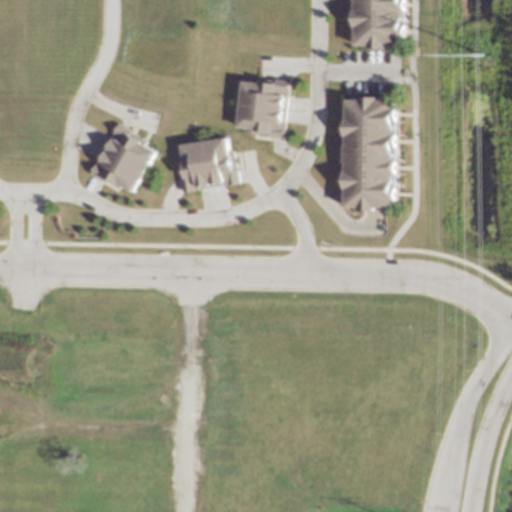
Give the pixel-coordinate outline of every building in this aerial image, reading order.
[(355,0),(355,47),(407,47),(406,0),(355,0)] [(238,127),(251,129),(250,133),(284,137),(291,83),(244,77),(238,127)] [(346,98),(346,209),(397,209),(397,98),(346,98)] [(156,150),(145,145),(148,139),(116,124),(93,174),(135,195),(156,150)] [(183,143),(188,190),(240,184),(236,150),(230,150),(229,138),(183,143)]
